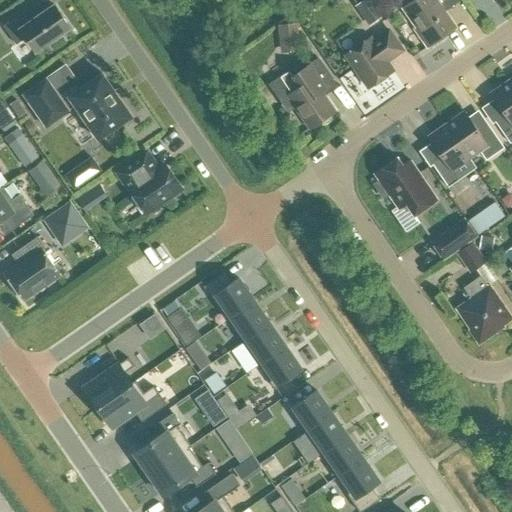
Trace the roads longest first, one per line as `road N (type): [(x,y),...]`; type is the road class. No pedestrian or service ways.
road 1 (residential): [(452,511),(251,217)]
road 2 (residential): [(511,366),(478,372),(449,351),(325,167)]
road 3 (residential): [(26,377),(251,217)]
road 4 (residential): [(100,0),(251,217)]
road 5 (residential): [(325,167),(511,28)]
road 6 (residential): [(26,377),(119,511)]
